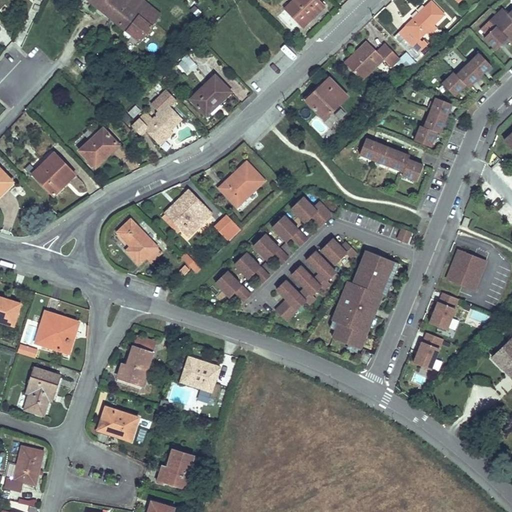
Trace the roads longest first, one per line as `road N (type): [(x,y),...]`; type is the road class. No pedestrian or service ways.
road 1 (residential): [(96,211),(222,141),(371,0)]
road 2 (residential): [(369,388),(118,293)]
road 3 (residential): [(422,260),(480,116),(511,84)]
road 4 (residential): [(264,294),(336,230),(422,260)]
road 5 (residential): [(511,500),(448,440),(369,388)]
road 6 (residential): [(65,442),(118,293)]
road 7 (residential): [(369,388),(422,260)]
